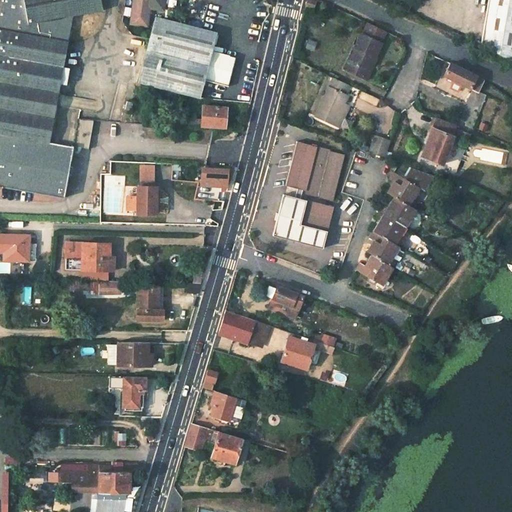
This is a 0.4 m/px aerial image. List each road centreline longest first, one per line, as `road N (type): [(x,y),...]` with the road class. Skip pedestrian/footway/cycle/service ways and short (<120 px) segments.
road 1 (primary): [(223,252),(146,511)]
road 2 (primary): [(287,0),(223,252)]
road 3 (residential): [(223,252),(407,323)]
road 4 (unknown): [(198,339),(4,332)]
road 5 (residential): [(346,0),(511,83)]
